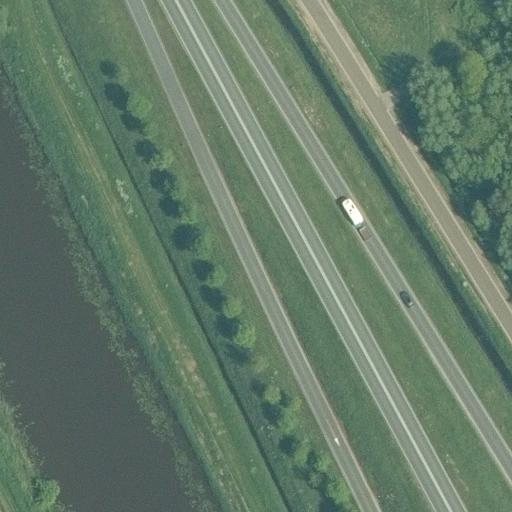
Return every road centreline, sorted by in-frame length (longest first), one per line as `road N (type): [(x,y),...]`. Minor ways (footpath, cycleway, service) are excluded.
road 1 (trunk): [(449,511),(175,0)]
road 2 (trunk): [(511,481),(220,0)]
road 3 (trunk): [(133,0),(360,511)]
road 4 (unclassified): [(511,327),(305,0)]
